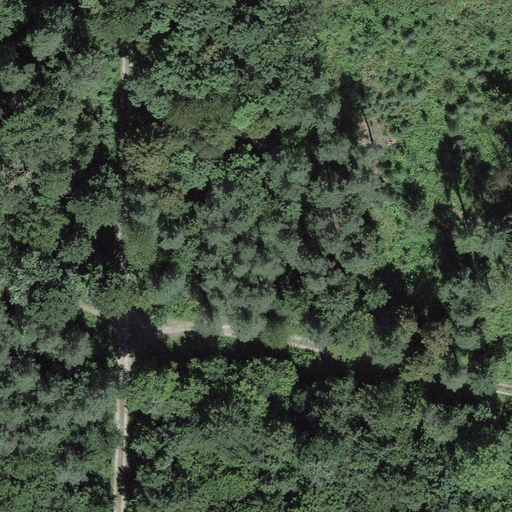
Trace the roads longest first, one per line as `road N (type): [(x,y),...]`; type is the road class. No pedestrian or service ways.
road 1 (track): [(511,394),(132,316),(140,0)]
road 2 (track): [(0,287),(132,316),(126,511)]
